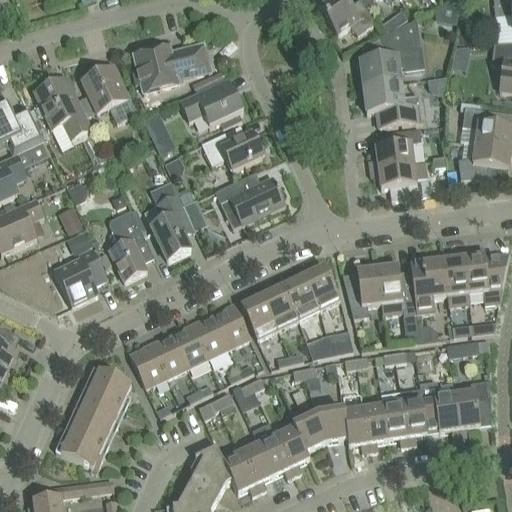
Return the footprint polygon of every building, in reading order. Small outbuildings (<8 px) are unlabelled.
[(79,0),(83,10),(97,4),(94,0),(79,0)] [(337,40),(350,31),(357,41),(376,28),(367,16),(359,5),(349,12),(341,0),(323,0),(314,7),(337,40)] [(385,0),(392,7),(398,2),(396,0),(355,0),(359,5),(367,16),(378,9),(375,5),(381,0),(385,0)] [(511,0),(493,0),(495,22),(511,20),(511,0)] [(387,63),(360,67),(363,93),(401,88),(399,73),(403,72),(404,77),(424,74),(421,53),(420,53),(416,24),(398,33),(380,43),(386,54),(387,63)] [(388,24),(380,30),(387,38),(395,33),(388,24)] [(457,49),(467,49),(467,36),(457,36),(457,49)] [(500,97),(511,98),(511,46),(494,48),(491,71),(503,72),(500,97)] [(177,85),(191,82),(210,77),(203,50),(170,58),(169,52),(134,61),(138,75),(131,77),(135,91),(141,89),(144,98),(178,89),(177,85)] [(87,99),(78,104),(86,121),(95,116),(97,119),(109,113),(117,129),(138,118),(115,70),(103,76),(81,86),(87,99)] [(212,78),(192,88),(197,97),(216,88),(212,78)] [(86,121),(78,104),(75,98),(67,83),(34,99),(42,117),(51,134),(52,134),(63,129),(68,139),(70,144),(91,133),(86,121)] [(189,127),(204,120),(210,133),(220,128),(223,134),(242,125),(239,119),(243,118),(232,95),(224,99),(219,89),(227,85),(227,84),(226,84),(209,92),(180,106),(189,127)] [(378,133),(398,130),(422,127),(418,100),(402,103),(401,88),(363,93),(367,119),(376,117),(378,133)] [(511,104),(504,103),(503,111),(511,112),(511,108),(511,104)] [(477,135),(475,148),(511,153),(511,118),(480,115),(481,109),(460,106),(460,115),(464,115),(462,133),(477,135)] [(12,152),(15,160),(44,146),(30,117),(14,124),(7,108),(0,110),(0,151),(4,150),(12,152)] [(159,118),(144,125),(150,136),(165,128),(159,118)] [(236,133),(218,142),(202,149),(212,171),(226,164),(232,176),(263,161),(262,159),(264,158),(258,147),(257,148),(252,139),(241,145),(236,133)] [(420,134),(409,135),(395,137),(376,139),(377,153),(375,153),(377,165),(369,166),(370,174),(414,169),(411,149),(422,147),(420,134)] [(0,207),(17,200),(11,188),(26,181),(24,178),(22,173),(49,161),(43,147),(16,160),(0,166),(0,207)] [(461,165),(458,165),(461,185),(487,182),(488,171),(508,174),(510,162),(511,161),(511,153),(475,148),(473,163),(461,165)] [(434,173),(446,171),(445,161),(432,163),(434,173)] [(62,170),(71,193),(83,188),(73,165),(62,170)] [(390,193),(391,206),(430,201),(428,183),(416,185),(414,169),(370,174),(371,183),(379,182),(381,194),(390,193)] [(449,198),(458,197),(455,174),(446,176),(449,198)] [(246,181),(215,197),(220,209),(233,235),(286,210),(273,183),(252,193),(246,182),(246,181)] [(82,189),(68,196),(75,210),(84,205),(87,198),(82,189)] [(176,196),(183,209),(194,204),(187,191),(176,196)] [(117,201),(115,206),(118,212),(128,208),(123,198),(117,201)] [(178,201),(155,212),(144,217),(168,267),(191,255),(184,241),(193,237),(195,236),(191,228),(183,211),(178,201)] [(44,222),(35,203),(0,219),(0,231),(0,232),(0,258),(1,260),(37,244),(30,229),(44,222)] [(195,226),(200,219),(194,206),(183,211),(191,228),(195,226)] [(74,213),(60,220),(69,240),(83,233),(74,213)] [(110,256),(116,269),(124,287),(146,277),(134,250),(145,245),(136,227),(131,215),(110,225),(109,229),(119,251),(110,256)] [(86,235),(69,243),(75,257),(92,249),(86,235)] [(483,252),(462,255),(468,298),(469,298),(483,296),(485,311),(499,309),(510,259),(485,263),(483,252)] [(54,277),(70,310),(71,313),(98,300),(94,291),(107,285),(92,254),(78,261),(80,264),(54,277)] [(448,301),(447,301),(448,311),(470,309),(469,298),(468,298),(462,255),(442,257),(448,301)] [(448,301),(442,257),(421,260),(425,288),(413,289),(413,295),(414,295),(417,320),(435,317),(433,303),(447,301),(448,301)] [(107,258),(101,260),(106,272),(112,269),(107,258)] [(384,265),(376,266),(382,309),(381,309),(382,320),(402,317),(403,321),(417,320),(414,295),(413,295),(402,296),(398,271),(386,273),(384,265)] [(356,276),(356,278),(357,279),(342,281),(348,303),(353,323),(368,321),(367,311),(381,309),(382,309),(376,266),(368,267),(369,275),(356,276)] [(11,267),(4,277),(13,285),(18,279),(17,272),(11,267)] [(324,271),(303,281),(320,315),(340,305),(324,271)] [(303,281),(282,291),(299,325),(320,315),(303,281)] [(282,291),(262,301),(278,335),(299,325),(282,291)] [(240,311),(249,329),(257,345),(278,335),(262,301),(240,311)] [(212,321),(229,354),(250,344),(234,310),(212,321)] [(229,354),(212,321),(192,330),(208,364),(229,354)] [(192,330),(171,340),(188,374),(208,364),(192,330)] [(466,341),(464,330),(451,332),(453,343),(466,341)] [(0,371),(9,376),(10,374),(12,375),(17,366),(14,365),(18,357),(10,353),(16,340),(0,332),(0,371)] [(171,340),(151,350),(167,384),(188,374),(171,340)] [(478,346),(479,357),(489,356),(488,345),(478,346)] [(476,347),(468,348),(470,360),(478,359),(476,347)] [(345,358),(353,357),(351,348),(343,349),(331,352),(333,361),(345,358)] [(130,360),(146,394),(167,384),(151,350),(130,360)] [(333,361),(331,352),(318,355),(320,363),(333,361)] [(394,359),(395,368),(406,366),(405,357),(394,359)] [(291,370),(304,367),(302,358),(290,361),(291,370)] [(395,368),(394,359),(383,360),(384,369),(395,368)] [(279,373),(291,370),(290,361),(277,364),(279,373)] [(366,363),(355,364),(357,373),(367,372),(366,363)] [(346,375),(357,373),(355,364),(344,366),(346,375)] [(336,368),(326,370),(328,379),(338,377),(336,368)] [(239,375),(243,383),(254,378),(250,370),(239,375)] [(0,395),(0,396),(4,388),(6,389),(11,379),(8,378),(9,376),(0,371),(0,395)] [(314,372),(303,374),(305,383),(316,381),(314,372)] [(303,374),(293,377),(295,386),(305,383),(303,374)] [(98,462),(131,390),(99,375),(60,459),(92,473),(90,476),(96,478),(102,464),(98,462)] [(231,389),(243,383),(239,375),(227,381),(231,389)] [(254,397),(264,392),(260,383),(251,388),(254,397)] [(452,444),(460,443),(453,391),(452,387),(437,389),(437,386),(419,389),(420,394),(427,440),(451,436),(452,444)] [(453,391),(460,443),(469,441),(468,433),(492,430),(490,404),(490,386),(485,386),(453,391)] [(245,401),(254,397),(251,388),(241,393),(245,401)] [(202,404),(210,399),(206,391),(198,396),(202,404)] [(420,394),(400,397),(402,407),(405,429),(408,451),(416,450),(415,442),(427,440),(420,394)] [(195,407),(202,404),(198,396),(186,401),(190,409),(195,407)] [(400,397),(381,400),(382,410),(388,446),(399,444),(401,452),(408,451),(405,429),(402,407),(400,397)] [(217,405),(215,406),(216,409),(219,414),(222,421),(235,415),(232,408),(234,408),(229,399),(217,405)] [(214,416),(219,414),(216,409),(215,406),(199,414),(204,425),(215,419),(214,416)] [(377,448),(388,446),(382,410),(363,413),(370,457),(378,456),(377,448)] [(168,411),(156,416),(160,424),(172,419),(168,411)] [(362,458),(370,457),(363,413),(343,417),(347,444),(348,452),(360,450),(362,458)] [(326,448),(347,444),(343,417),(317,421),(326,448)] [(295,431),(306,457),(326,448),(317,421),(295,431)] [(252,437),(258,449),(273,482),(284,477),(287,484),(294,480),(276,441),(270,428),(252,437)] [(309,465),(306,457),(295,431),(276,441),(294,480),(302,477),(298,470),(309,465)] [(240,458),(259,497),(266,494),(263,487),(273,482),(258,449),(240,458)] [(223,465),(216,453),(200,460),(202,465),(177,511),(172,511),(213,511),(226,489),(232,487),(223,466),(223,465)] [(252,501),(259,497),(240,458),(223,466),(232,487),(238,499),(248,493),(252,501)] [(61,492),(59,493),(61,502),(61,503),(114,496),(112,486),(61,492)] [(33,511),(61,511),(61,503),(61,502),(59,493),(37,496),(39,505),(33,506),(33,511)]
